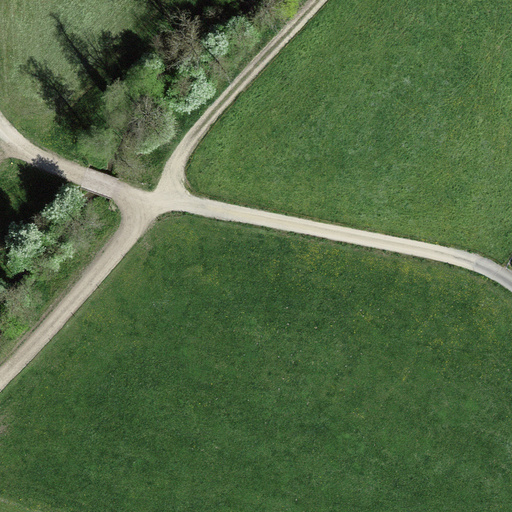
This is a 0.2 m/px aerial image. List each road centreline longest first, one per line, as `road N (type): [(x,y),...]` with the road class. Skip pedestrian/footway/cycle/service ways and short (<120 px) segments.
road 1 (track): [(0,130),(62,174),(156,207),(475,262)]
road 2 (track): [(0,386),(156,207),(201,130),(314,0)]
